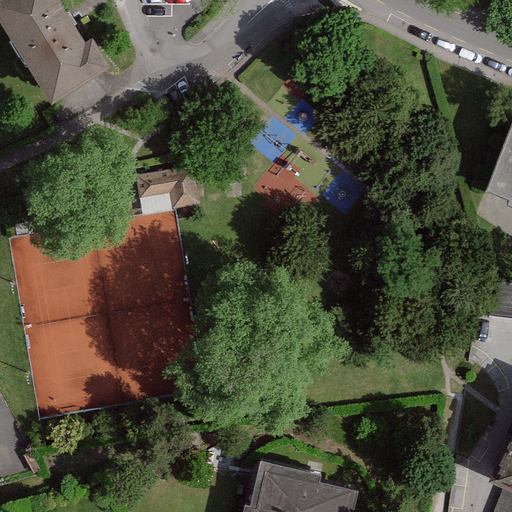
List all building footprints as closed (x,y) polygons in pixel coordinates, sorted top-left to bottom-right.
[(66,0),(0,0),(0,39),(52,123),(119,81),(66,0)] [(511,132),(484,204),(511,214),(511,132)] [(185,154),(128,165),(137,213),(194,202),(185,154)] [(145,242),(180,239),(178,210),(143,213),(145,242)] [(511,282),(489,281),(488,314),(511,315),(511,282)] [(511,441),(493,487),(511,497),(511,441)] [(352,511),(356,498),(325,488),(325,478),(261,466),(253,511),(251,511),(244,511),(243,511),(352,511)]
